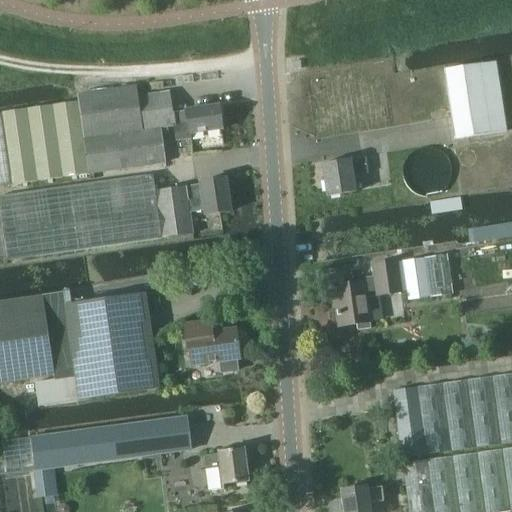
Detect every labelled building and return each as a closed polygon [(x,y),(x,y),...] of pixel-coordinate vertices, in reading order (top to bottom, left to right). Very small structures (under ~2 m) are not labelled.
[(444,70),(454,140),(506,132),(496,62),(444,70)] [(78,103),(0,114),(0,116),(11,185),(88,174),(166,163),(161,128),(143,131),(138,96),(136,86),(77,95),(78,103)] [(169,91),(138,96),(143,131),(161,128),(174,126),(176,141),(190,139),(189,134),(222,129),(218,104),(185,109),(185,110),(172,112),(169,91)] [(0,187),(11,185),(0,116),(0,187)] [(404,163),(403,172),(404,180),(409,187),(415,192),(423,195),(431,195),(439,192),(445,187),(449,180),(451,172),(449,163),(445,156),(439,151),(431,148),(423,148),(415,151),(409,156),(404,163)] [(354,176),(372,174),(369,160),(325,166),(330,197),(357,193),(354,176)] [(0,260),(161,238),(193,234),(186,186),(155,191),(153,174),(0,195),(0,260)] [(208,214),(231,210),(227,180),(187,186),(191,213),(208,210),(208,214)] [(446,254),(401,261),(406,292),(408,300),(453,293),(446,254)] [(373,280),(335,285),(340,326),(360,323),(360,329),(372,328),(371,320),(368,296),(380,295),(381,294),(402,292),(402,293),(406,292),(401,261),(397,262),(397,263),(372,267),(373,280)] [(64,293),(0,302),(0,385),(53,378),(54,380),(34,383),(38,407),(159,389),(145,293),(66,305),(64,293)] [(237,330),(213,334),(211,323),(184,327),(189,351),(191,351),(193,367),(222,362),(224,374),(240,371),(238,359),(242,359),(237,330)] [(511,373),(392,390),(401,458),(511,442),(511,373)] [(186,417),(124,426),(128,458),(191,450),(186,417)] [(0,511),(0,475),(34,471),(53,468),(128,458),(124,426),(2,442),(4,458),(4,461),(0,462),(0,511)] [(500,511),(511,510),(511,448),(402,464),(408,511),(500,511)] [(220,455),(203,457),(205,471),(208,492),(224,490),(223,487),(226,487),(250,483),(245,449),(219,453),(220,455)] [(53,468),(34,471),(38,498),(57,495),(53,468)] [(367,489),(366,486),(343,491),(346,511),(372,511),(371,503),(384,500),(382,487),(367,489)]
